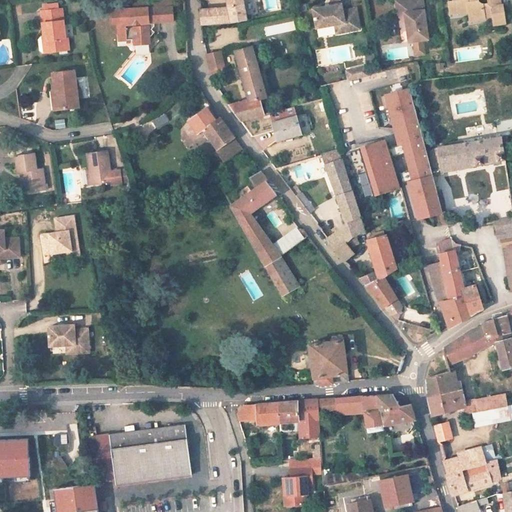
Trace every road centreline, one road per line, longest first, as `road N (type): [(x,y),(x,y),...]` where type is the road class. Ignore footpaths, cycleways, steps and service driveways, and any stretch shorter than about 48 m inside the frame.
road 1 (unclassified): [(192,0),(202,81),(413,361)]
road 2 (unclassified): [(207,394),(12,396)]
road 3 (unclassified): [(229,395),(413,381)]
road 4 (unclassified): [(413,381),(451,511)]
road 5 (residential): [(227,511),(220,428),(207,394)]
